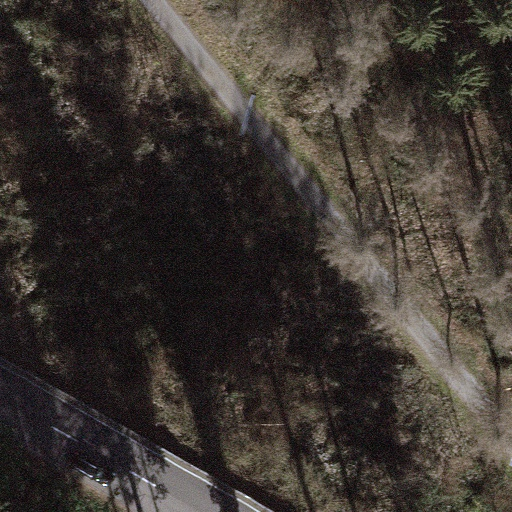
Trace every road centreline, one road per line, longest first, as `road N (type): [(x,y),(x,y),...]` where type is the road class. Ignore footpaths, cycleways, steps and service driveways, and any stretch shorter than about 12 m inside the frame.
road 1 (track): [(150,0),(511,444)]
road 2 (tertiary): [(208,511),(0,393)]
